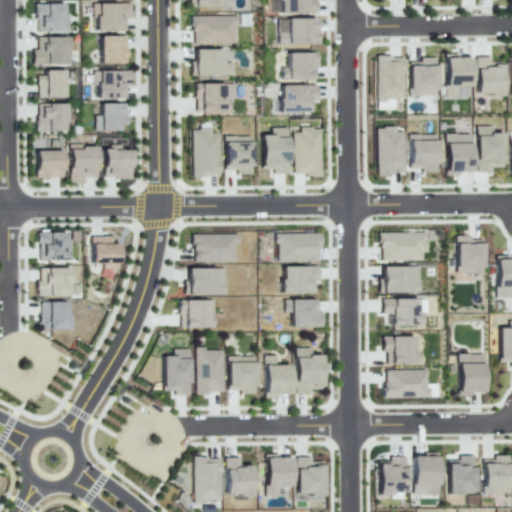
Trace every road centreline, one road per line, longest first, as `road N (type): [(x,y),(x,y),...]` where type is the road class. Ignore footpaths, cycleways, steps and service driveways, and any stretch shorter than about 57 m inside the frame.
road 1 (residential): [(348,203),(347,511)]
road 2 (residential): [(65,434),(135,316),(158,206)]
road 3 (residential): [(6,206),(2,0)]
road 4 (residential): [(158,206),(156,0)]
road 5 (residential): [(158,206),(348,203)]
road 6 (residential): [(348,23),(348,203)]
road 7 (tertiary): [(78,460),(71,439),(51,430),(30,438),(21,456),(34,481),(52,486),(70,478),(78,460)]
road 8 (residential): [(347,421),(182,423)]
road 9 (residential): [(347,421),(511,419)]
road 10 (residential): [(348,203),(511,204)]
road 11 (residential): [(511,24),(348,23)]
road 12 (residential): [(158,206),(6,206)]
road 13 (residential): [(6,206),(7,334)]
